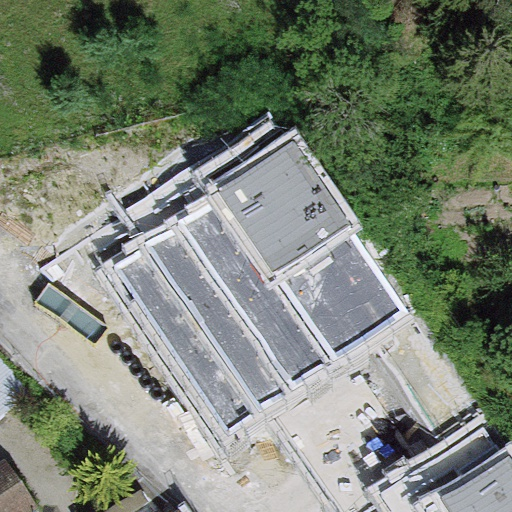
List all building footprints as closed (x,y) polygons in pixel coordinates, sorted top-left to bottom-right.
[(108,276),(222,441),(272,407),(374,342),(410,316),(295,148),(108,276)] [(28,279),(80,335),(120,298),(68,242),(28,279)] [(374,342),(272,407),(319,479),(340,511),(369,511),(377,507),(380,511),(426,511),(419,502),(500,452),(484,428),(445,453),(374,342)] [(0,354),(0,420),(33,391),(0,354)] [(511,511),(511,468),(509,464),(500,452),(419,502),(426,511),(511,511)] [(4,455),(0,457),(0,511),(30,511),(39,506),(4,455)] [(155,511),(141,491),(110,511),(155,511)]
